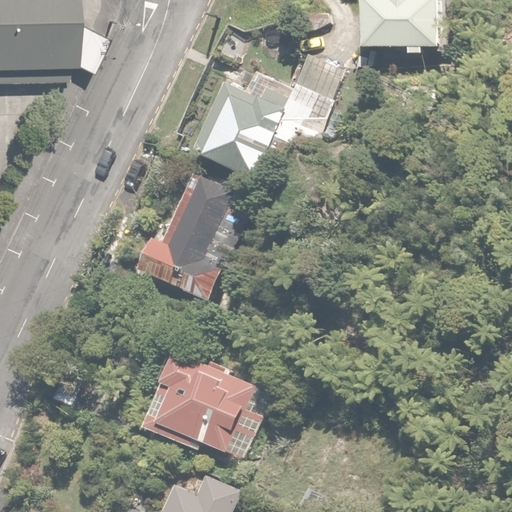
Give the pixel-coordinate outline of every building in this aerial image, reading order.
[(63,0),(0,0),(0,74),(66,73),(63,0)] [(239,0),(232,15),(271,36),(290,0),(239,0)] [(369,0),(369,48),(415,47),(415,65),(446,65),(446,0),(369,0)] [(237,82),(200,147),(254,178),(268,153),(280,160),(291,142),(312,154),(337,110),(333,108),(350,78),(315,58),(293,97),(273,86),(266,99),(237,82)] [(160,237),(145,267),(184,286),(195,263),(223,277),(251,222),(233,213),(245,189),(202,168),(166,240),(160,237)] [(187,351),(150,427),(203,452),(209,440),(246,458),(265,419),(250,412),(259,393),(246,387),(249,382),(234,375),(237,369),(215,358),(212,363),(187,351)] [(168,511),(236,511),(246,491),(210,475),(202,492),(182,483),(168,511)]
